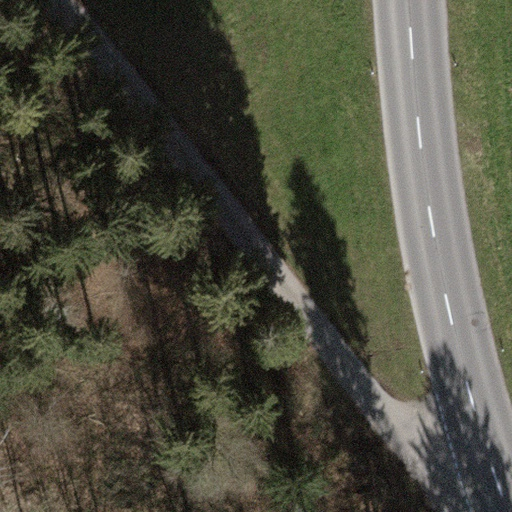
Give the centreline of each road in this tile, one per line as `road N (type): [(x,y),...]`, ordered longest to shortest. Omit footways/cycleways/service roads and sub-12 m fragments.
road 1 (track): [(66,0),(211,166),(429,454),(469,466),(489,461)]
road 2 (tertiary): [(405,0),(411,104),(475,423),(509,511)]
